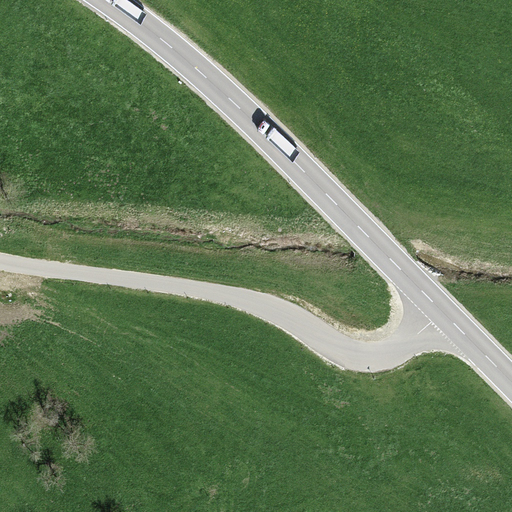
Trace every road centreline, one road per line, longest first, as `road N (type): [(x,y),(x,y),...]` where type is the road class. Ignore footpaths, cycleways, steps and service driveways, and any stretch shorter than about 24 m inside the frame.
road 1 (secondary): [(107,0),(251,119),(511,385)]
road 2 (track): [(0,273),(258,448),(421,511)]
